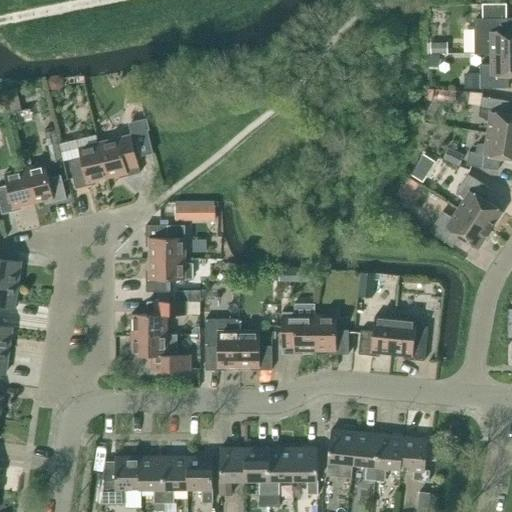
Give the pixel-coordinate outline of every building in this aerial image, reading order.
[(483,18),(476,18),(476,54),(492,54),(511,53),(511,17),(507,18),(507,3),(483,3),(483,18)] [(448,42),(430,42),(430,54),(448,54),(448,42)] [(466,75),(466,88),(481,88),(509,87),(509,75),(511,74),(511,53),(492,54),(492,64),(480,64),(481,75),(466,75)] [(457,91),(439,90),(438,99),(455,101),(457,91)] [(470,92),(468,104),(480,105),(482,93),(470,92)] [(482,97),(480,110),(479,116),(490,122),(488,133),(511,136),(511,113),(508,113),(510,101),(482,97)] [(24,110),(12,113),(15,124),(27,121),(24,110)] [(142,120),(137,121),(130,123),(132,134),(149,130),(145,114),(141,115),(142,120)] [(45,134),(53,166),(64,164),(60,144),(59,144),(56,131),(45,134)] [(511,136),(488,133),(487,143),(477,144),(476,152),(470,151),(467,165),(499,169),(501,157),(511,158),(511,136)] [(141,172),(135,149),(132,135),(99,142),(108,177),(128,172),(128,175),(141,172)] [(88,182),(108,177),(99,143),(79,147),(81,156),(69,159),(76,189),(88,185),(88,182)] [(464,154),(450,147),(445,157),(459,165),(464,154)] [(424,154),(419,162),(430,170),(436,162),(424,154)] [(34,203),(54,198),(54,201),(67,198),(61,175),(49,177),(46,163),(26,168),(34,203)] [(14,207),(34,203),(26,168),(5,173),(9,187),(0,189),(0,203),(2,214),(15,211),(14,207)] [(415,168),(411,174),(423,182),(427,176),(415,168)] [(465,200),(459,209),(490,229),(502,211),(485,199),(492,189),(468,173),(460,185),(457,190),(465,200)] [(193,206),(193,221),(215,220),(215,205),(193,206)] [(453,217),(443,211),(437,220),(430,231),(453,247),(460,236),(478,248),(490,229),(459,209),(453,217)] [(186,258),(186,237),(186,225),(146,225),(146,238),(150,238),(150,258),(186,258)] [(22,262),(0,258),(0,282),(18,285),(22,262)] [(186,263),(186,258),(150,258),(150,279),(146,279),(146,291),(171,291),(171,279),(193,279),(193,263),(186,263)] [(242,266),(229,264),(227,277),(239,279),(242,266)] [(291,268),(279,268),(279,282),(291,282),(291,268)] [(374,297),(377,273),(362,272),(359,295),(374,297)] [(0,305),(15,307),(18,285),(0,282),(0,305)] [(175,301),(187,301),(201,301),(200,291),(174,291),(175,301)] [(168,314),(187,314),(187,301),(175,301),(162,301),(162,313),(132,313),(132,335),(168,334),(168,314)] [(295,354),(295,351),(316,350),(316,303),(295,303),(295,312),(282,312),(283,354),(295,354)] [(336,354),(349,354),(349,330),(337,330),(337,315),(316,315),(316,351),(336,351),(336,354)] [(362,330),(359,353),(372,355),(372,351),(392,354),(396,318),(375,316),(374,331),(362,330)] [(219,366),(239,367),(239,331),(239,318),(206,319),(206,346),(206,369),(219,369),(219,366)] [(417,320),(396,318),(392,354),(413,356),(413,359),(426,360),(429,327),(416,325),(417,320)] [(0,348),(9,350),(12,327),(0,325),(0,348)] [(266,325),(266,339),(276,339),(276,325),(266,325)] [(260,370),(272,370),(273,345),(260,345),(260,331),(239,331),(239,367),(260,367),(260,370)] [(151,370),(163,370),(191,370),(190,355),(178,355),(178,335),(168,334),(132,335),(132,355),(151,355),(151,370)] [(0,372),(6,373),(9,350),(0,348),(0,372)] [(352,477),(353,463),(356,431),(332,429),(327,475),(352,477)] [(375,480),(380,433),(356,431),(353,463),(367,465),(365,479),(375,480)] [(386,467),(400,468),(404,436),(380,433),(375,480),(385,481),(386,467)] [(428,438),(404,436),(400,468),(415,470),(414,479),(429,481),(430,470),(425,470),(428,438)] [(221,494),(232,494),(232,480),(246,480),(246,447),(221,447),(221,494)] [(270,447),(246,447),(246,480),(260,480),(260,506),(270,506),(270,447)] [(280,506),(280,494),(280,480),(294,480),(294,447),(270,447),(270,506),(280,506)] [(308,479),(308,494),(318,494),(318,447),(294,447),(294,480),(308,479)] [(188,488),(188,455),(164,456),(164,503),(174,503),(174,488),(188,488)] [(213,455),(188,455),(188,488),(202,488),(202,503),(213,502),(213,455)] [(140,489),(140,456),(116,456),(116,478),(103,478),(100,503),(126,503),(126,489),(140,489)] [(164,456),(140,456),(140,489),(154,489),(154,503),(164,503),(164,456)]
